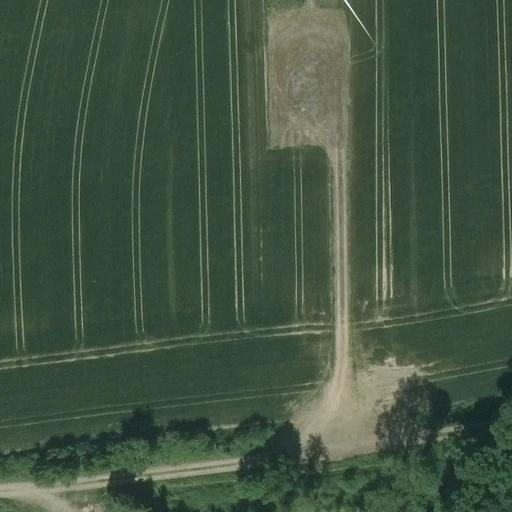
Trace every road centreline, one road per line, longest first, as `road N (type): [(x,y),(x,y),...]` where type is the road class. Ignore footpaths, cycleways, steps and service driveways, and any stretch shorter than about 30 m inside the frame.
road 1 (track): [(0,491),(319,456),(511,420)]
road 2 (track): [(319,456),(343,382),(334,135)]
